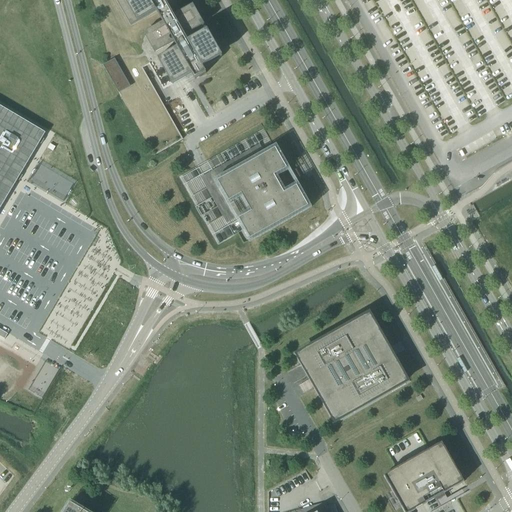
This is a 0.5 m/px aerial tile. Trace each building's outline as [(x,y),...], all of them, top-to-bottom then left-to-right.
[(115,0),(130,26),(156,12),(159,16),(139,27),(154,54),(174,43),(176,48),(157,59),(158,59),(172,85),(191,74),(195,80),(196,80),(206,74),(203,68),(222,57),(193,5),(173,17),(173,16),(167,5),(176,0),(115,0)] [(114,59),(102,66),(108,76),(116,90),(128,83),(114,59)] [(0,211),(51,133),(0,100),(0,211)] [(296,187),(284,194),(274,177),(286,169),(275,149),(217,182),(228,202),(241,195),(251,212),(238,220),(250,240),(308,207),(296,187)] [(320,394),(335,421),(346,415),(406,381),(393,359),(368,315),(358,321),(357,321),(297,355),(304,368),(310,378),(320,394)] [(423,453),(419,456),(412,460),(406,463),(401,466),(400,466),(397,468),(392,471),(383,476),(385,480),(388,485),(391,489),(395,496),(394,496),(396,500),(397,500),(400,505),(399,505),(401,508),(403,511),(412,511),(415,511),(415,510),(422,506),(425,504),(429,502),(435,499),(434,499),(437,497),(437,498),(438,498),(439,498),(440,498),(440,497),(441,496),(440,495),(444,493),(444,494),(447,492),(454,488),(455,488),(460,485),(460,484),(464,483),(461,479),(462,478),(458,473),(454,466),(455,466),(452,462),(450,458),(446,451),(444,448),(441,443),(438,445),(437,445),(434,447),(428,451),(427,451),(423,454),(423,453)] [(70,503),(64,511),(84,511),(78,508),(70,503)]
